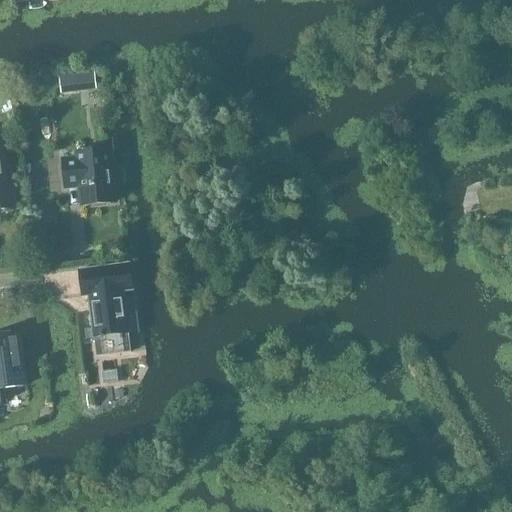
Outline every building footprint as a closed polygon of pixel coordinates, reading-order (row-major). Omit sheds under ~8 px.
[(95,80),(81,82),(82,91),(96,89),(95,80)] [(0,141),(0,211),(15,209),(10,176),(6,177),(1,141),(0,141)] [(115,203),(110,152),(78,155),(78,159),(64,161),(66,189),(81,188),(83,206),(115,203)] [(131,264),(79,271),(83,298),(89,297),(94,338),(95,338),(97,356),(130,352),(128,334),(140,333),(135,298),(126,299),(125,293),(134,292),(131,264)] [(94,338),(93,328),(84,329),(86,339),(94,338)] [(0,405),(5,405),(3,390),(27,386),(19,335),(0,337),(0,405)]
